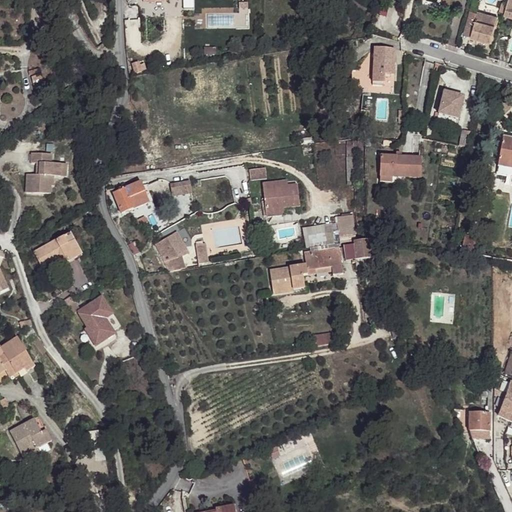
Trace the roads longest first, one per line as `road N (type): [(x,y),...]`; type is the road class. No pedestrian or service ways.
road 1 (residential): [(141,511),(182,442),(96,168),(123,86),(118,0)]
road 2 (unknown): [(105,511),(81,456),(29,396)]
